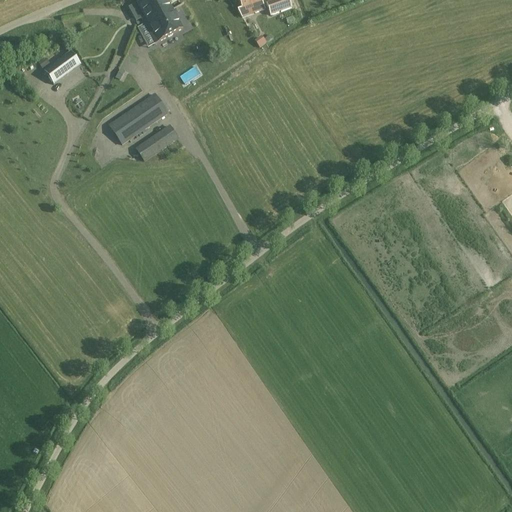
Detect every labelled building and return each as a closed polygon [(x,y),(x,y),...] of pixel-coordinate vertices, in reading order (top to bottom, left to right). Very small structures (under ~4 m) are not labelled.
[(143,0),(137,4),(128,8),(136,22),(144,18),(153,33),(149,35),(155,45),(182,30),(165,0),(143,0)] [(238,0),(239,3),(242,9),(237,11),(240,19),(264,10),(264,9),(260,0),(238,0)] [(291,8),(287,0),(277,0),(266,4),(270,15),(291,8)] [(263,39),(255,43),(259,49),(266,44),(263,39)] [(80,66),(71,53),(44,73),(53,86),(80,66)] [(43,60),(38,64),(42,70),(47,66),(43,60)] [(167,115),(154,96),(109,127),(122,146),(167,115)] [(178,139),(170,127),(135,149),(143,161),(178,139)]
